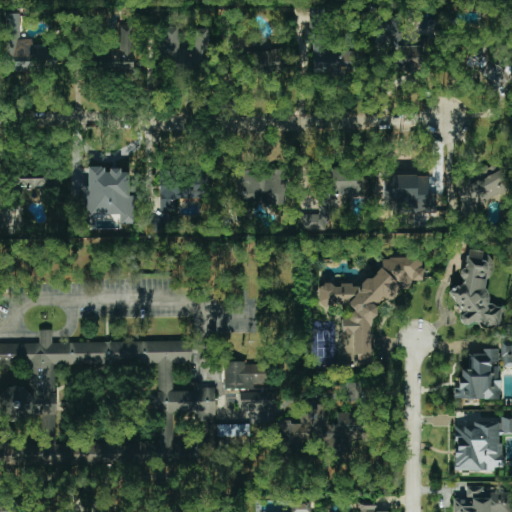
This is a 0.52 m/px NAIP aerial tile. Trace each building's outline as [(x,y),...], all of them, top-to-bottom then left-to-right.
[(20,13),(5,13),(5,72),(51,72),(51,46),(33,46),(33,39),(20,39),(20,13)] [(119,23),(118,50),(110,49),(110,74),(135,75),(137,23),(119,23)] [(257,52),(257,45),(244,46),(246,72),(282,70),(280,50),(257,52)] [(313,75),(356,74),(355,48),(313,49),(313,75)] [(476,202),(508,193),(499,163),(477,170),(480,181),(457,187),(465,215),(478,211),(476,202)] [(119,215),(120,224),(135,224),(135,197),(129,197),(128,172),(120,172),(120,169),(104,170),(104,166),(88,167),(88,187),(81,187),(82,216),(119,215)] [(360,168),(327,168),(327,195),(341,195),(341,193),(360,193),(360,168)] [(59,177),(48,177),(48,170),(16,170),(16,189),(59,189),(59,177)] [(285,204),(286,170),(238,170),(237,203),(285,204)] [(384,212),(429,211),(428,175),(383,176),(384,212)] [(174,199),(210,198),(209,176),(159,178),(160,211),(175,211),(174,199)] [(300,214),(300,230),(326,230),(327,203),(324,203),(319,203),(319,215),(300,214)] [(165,232),(164,218),(150,219),(151,232),(165,232)] [(448,300),(464,304),(461,319),(497,328),(503,307),(483,302),(495,256),(467,249),(458,286),(452,284),(448,300)] [(373,364),(370,317),(376,317),(375,300),(398,298),(398,289),(411,288),(411,281),(423,280),(421,256),(381,259),(382,268),(373,269),(374,281),(317,285),(319,307),(350,305),(351,318),(340,318),(343,366),(373,364)] [(156,365),(156,464),(194,464),(194,443),(173,443),(173,409),(211,424),(214,415),(214,391),(192,382),(188,391),(171,391),(190,342),(52,342),(52,330),(39,330),(39,344),(0,343),(0,366),(28,366),(28,387),(0,386),(0,418),(41,419),(41,444),(0,443),(0,465),(132,466),(141,443),(55,443),(55,364),(156,365)] [(511,367),(511,341),(502,341),(502,367),(511,367)] [(457,399),(498,399),(499,349),(481,349),(481,353),(469,353),(469,369),(457,369),(457,399)] [(224,389),(254,389),(254,384),(267,384),(267,363),(224,363),(224,389)] [(266,393),(239,392),(239,407),(266,408),(266,393)] [(280,420),(279,444),(323,448),(323,456),(351,458),(352,439),(358,439),(360,414),(338,412),(337,424),(325,424),(326,410),(318,410),(318,409),(301,407),(299,424),(290,424),(290,421),(280,420)] [(454,471),(494,471),(494,467),(501,467),(501,435),(511,434),(511,417),(501,418),(501,422),(472,422),(472,426),(454,426),(454,471)] [(217,425),(217,436),(250,436),(249,424),(217,425)] [(311,511),(311,503),(291,502),(291,511),(311,511)]
